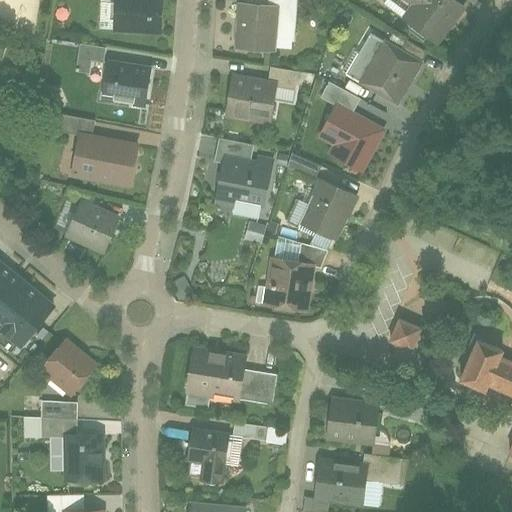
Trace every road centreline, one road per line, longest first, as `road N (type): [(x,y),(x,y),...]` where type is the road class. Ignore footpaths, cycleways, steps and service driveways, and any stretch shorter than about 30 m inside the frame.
road 1 (residential): [(502,0),(413,128),(323,334)]
road 2 (residential): [(145,314),(193,105),(201,0)]
road 3 (residential): [(137,511),(145,314)]
road 4 (residential): [(323,334),(290,511)]
road 5 (residential): [(0,216),(81,294),(145,314)]
road 6 (residential): [(145,314),(323,334)]
